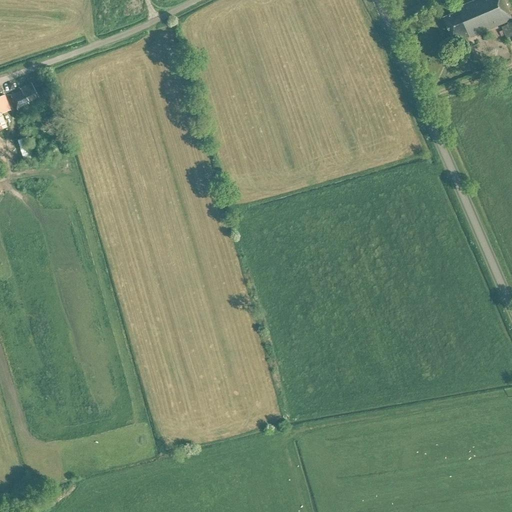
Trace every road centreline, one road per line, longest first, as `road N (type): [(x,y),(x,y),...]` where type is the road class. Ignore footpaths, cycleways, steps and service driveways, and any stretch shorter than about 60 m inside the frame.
road 1 (tertiary): [(511,306),(377,0)]
road 2 (unclassified): [(0,75),(207,0)]
